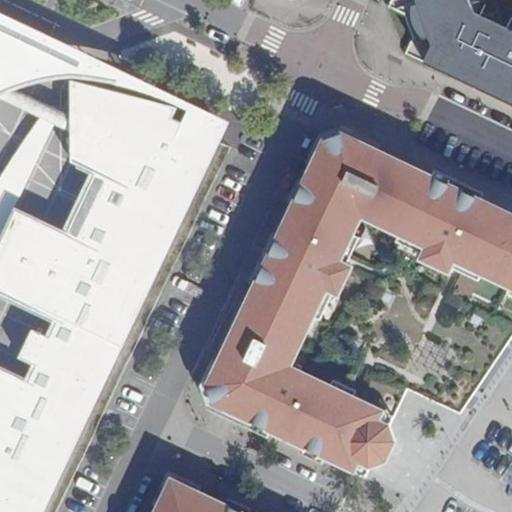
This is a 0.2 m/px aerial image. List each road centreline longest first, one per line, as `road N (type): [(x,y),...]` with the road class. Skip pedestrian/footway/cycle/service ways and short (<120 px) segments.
road 1 (residential): [(147,420),(319,63)]
road 2 (residential): [(147,420),(341,511)]
road 3 (residential): [(511,151),(319,63)]
road 4 (residential): [(319,63),(187,0)]
